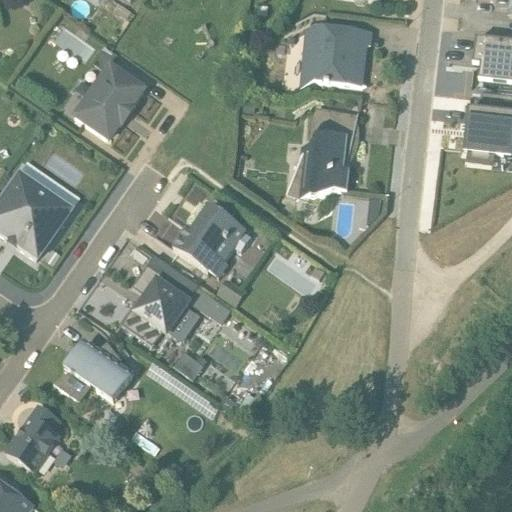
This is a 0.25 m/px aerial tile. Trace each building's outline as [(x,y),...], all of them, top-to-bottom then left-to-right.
[(343,0),(342,14),(382,18),(383,0),(343,0)] [(509,32),(511,32),(511,0),(478,0),(477,16),(496,18),(496,24),(509,25),(509,32)] [(306,41),(299,97),(364,104),(369,63),(373,63),(374,49),(306,41)] [(70,119),(106,143),(117,128),(119,128),(130,112),(129,110),(140,94),(107,71),(115,59),(103,51),(91,67),(101,74),(70,119)] [(511,60),(478,57),(475,81),(486,83),(484,98),(511,100),(511,60)] [(349,209),(351,187),(348,186),(358,144),(350,181),(358,168),(361,153),(359,141),(359,133),(318,125),(286,199),(316,211),(317,207),(349,209)] [(466,180),(470,180),(495,183),(497,171),(511,172),(511,130),(470,126),(468,145),(470,145),(466,180)] [(35,265),(69,215),(78,202),(25,166),(16,179),(0,202),(0,240),(5,244),(7,241),(17,248),(15,250),(35,265)] [(187,233),(173,254),(219,284),(228,270),(225,267),(234,254),(240,258),(251,242),(209,211),(197,227),(199,229),(194,237),(187,233)] [(183,295),(147,270),(132,292),(146,302),(136,316),(132,314),(121,330),(151,351),(160,339),(167,344),(192,309),(180,300),(183,295)] [(230,317),(197,294),(190,305),(197,311),(196,313),(220,330),(230,317)] [(88,392),(113,409),(134,379),(127,375),(107,348),(99,354),(84,344),(63,375),(67,378),(54,390),(79,407),(88,392)] [(183,359),(173,373),(192,386),(203,373),(183,359)] [(61,427),(38,412),(4,458),(36,480),(61,443),(54,438),(61,427)] [(157,449),(137,437),(132,445),(151,458),(157,449)] [(183,475),(170,465),(161,478),(174,488),(183,475)] [(152,480),(136,468),(130,476),(138,482),(128,497),(136,503),(152,480)] [(32,511),(7,494),(0,489),(0,511),(32,511)]
